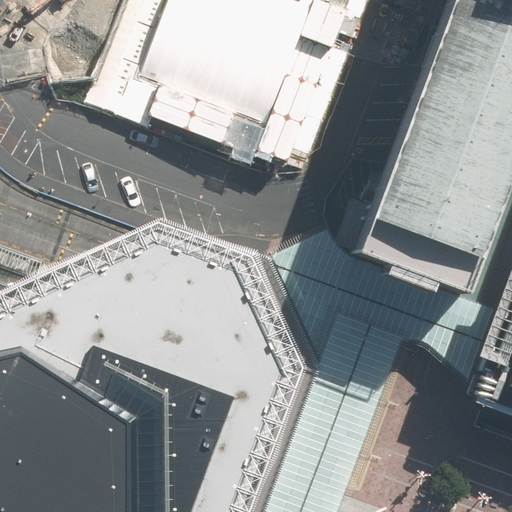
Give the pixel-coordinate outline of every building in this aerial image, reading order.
[(355,253),(461,292),(511,152),(511,0),(447,0),(429,50),(363,231),(355,253)] [(0,511),(262,511),(316,365),(311,353),(266,257),(159,218),(139,228),(85,254),(55,268),(40,275),(22,284),(15,287),(0,281),(0,511)] [(511,284),(470,401),(511,416),(511,284)] [(432,318),(398,305),(394,317),(390,328),(424,341),(432,318)] [(434,478),(426,500),(457,511),(495,511),(499,502),(434,478)]
